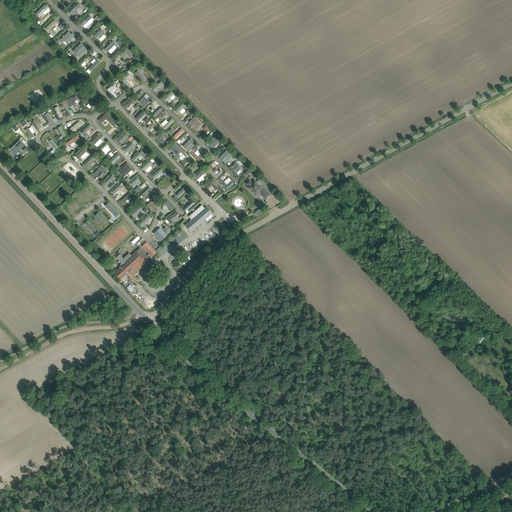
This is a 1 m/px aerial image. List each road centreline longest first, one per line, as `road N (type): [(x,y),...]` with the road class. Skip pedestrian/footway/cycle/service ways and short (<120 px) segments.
road 1 (unclassified): [(148,321),(217,247),(511,83)]
road 2 (tertiary): [(370,511),(148,321)]
road 3 (tertiary): [(148,321),(0,161)]
road 4 (track): [(0,369),(73,331),(148,321)]
